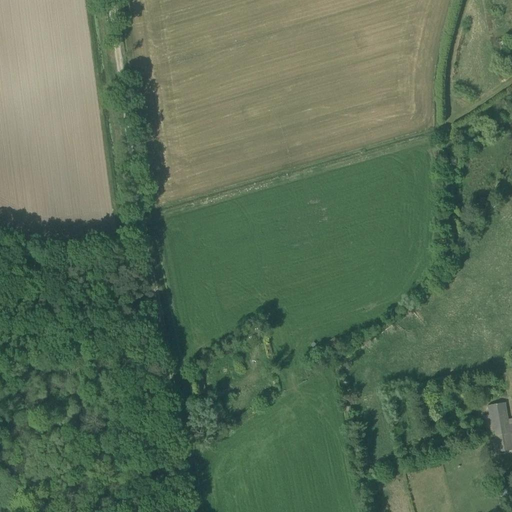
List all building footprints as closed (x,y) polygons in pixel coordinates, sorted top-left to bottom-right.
[(454,233),(444,233),(443,241),(453,241),(454,233)] [(335,338),(314,351),(321,362),(342,348),(335,338)] [(483,417),(487,437),(492,436),(493,440),(489,440),(492,452),(496,451),(496,453),(511,449),(511,447),(511,442),(510,434),(511,433),(511,421),(511,419),(508,420),(505,403),(487,406),(489,416),(483,417)] [(231,425),(225,408),(205,415),(211,432),(231,425)] [(466,439),(464,430),(455,431),(457,441),(466,439)]
